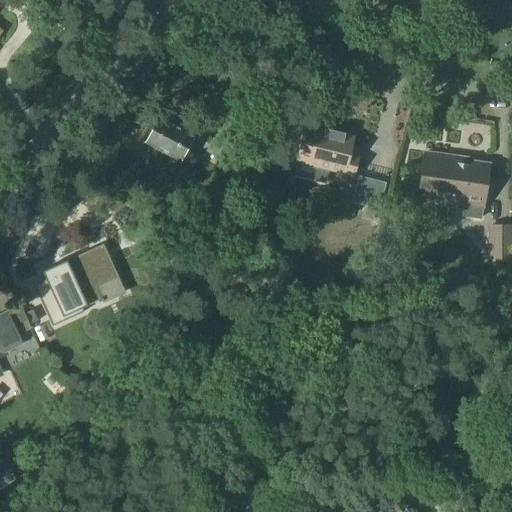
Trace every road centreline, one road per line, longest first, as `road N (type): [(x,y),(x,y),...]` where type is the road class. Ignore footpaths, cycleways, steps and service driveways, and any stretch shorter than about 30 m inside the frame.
road 1 (unclassified): [(145,0),(400,75),(511,95)]
road 2 (unclassified): [(0,184),(50,138),(121,0)]
